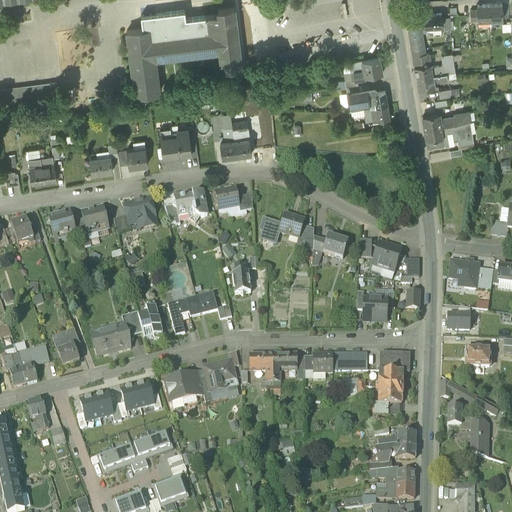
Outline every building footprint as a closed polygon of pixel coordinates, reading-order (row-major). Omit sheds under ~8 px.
[(477,21),(490,20),(489,4),(476,5),(477,10),(477,21)] [(502,4),(489,4),(490,20),(503,20),(502,4)] [(204,16),(206,30),(217,29),(220,52),(219,52),(220,63),(225,63),(226,70),(242,68),(234,7),(218,10),(218,14),(204,16)] [(151,22),(151,27),(152,37),(206,30),(204,16),(185,18),(185,11),(155,14),(156,22),(151,22)] [(424,13),(424,29),(426,29),(441,28),(442,28),(442,13),(429,14),(429,13),(424,13)] [(502,31),(510,31),(510,23),(501,23),(502,31)] [(159,93),(155,60),(154,60),(151,37),(152,37),(151,27),(127,30),(135,96),(159,93)] [(408,30),(411,43),(422,41),(420,28),(408,30)] [(206,30),(152,37),(151,37),(154,60),(155,60),(155,59),(174,57),(174,58),(175,58),(175,56),(218,50),(219,52),(220,52),(217,29),(206,30)] [(410,43),(411,50),(424,48),(422,41),(411,43),(410,43)] [(425,54),(424,48),(411,50),(412,53),(412,56),(425,54)] [(412,56),(414,67),(431,64),(429,54),(425,54),(412,56)] [(454,66),(454,60),(452,54),(441,55),(442,62),(443,67),(454,66)] [(351,79),(352,80),(356,79),(365,77),(365,75),(381,73),(379,57),(362,60),(363,70),(350,72),(351,79)] [(363,70),(362,60),(349,62),(350,72),(363,70)] [(350,72),(349,62),(342,63),(343,73),(350,72)] [(432,69),(431,64),(414,67),(416,78),(433,76),(432,69)] [(115,66),(83,67),(84,86),(116,85),(115,66)] [(443,67),(432,69),(433,76),(446,73),(455,72),(454,66),(443,67)] [(345,80),(351,79),(350,72),(343,73),(344,80),(345,80)] [(446,73),(448,80),(457,79),(455,72),(446,73)] [(446,73),(433,76),(434,83),(448,80),(446,73)] [(484,73),(476,75),(478,84),(487,82),(484,73)] [(435,87),(434,83),(433,76),(416,78),(418,90),(435,87)] [(345,80),(346,87),(357,85),(356,79),(352,80),(351,79),(345,80)] [(56,82),(46,83),(48,102),(58,101),(56,82)] [(0,108),(48,102),(46,83),(0,89),(0,108)] [(450,89),(451,97),(459,95),(458,88),(450,89)] [(369,101),(370,107),(387,104),(384,91),(378,92),(368,94),(367,89),(358,91),(347,93),(349,105),(350,104),(351,111),(361,109),(360,103),(369,101)] [(438,92),(439,99),(451,97),(450,89),(438,92)] [(311,92),(290,93),(291,101),(311,100),(311,92)] [(349,105),(347,93),(339,94),(341,106),(349,105)] [(387,104),(370,107),(372,120),(372,121),(389,118),(389,117),(389,118),(387,104)] [(365,121),(372,120),(370,107),(363,108),(364,114),(365,121)] [(352,116),(364,114),(363,108),(361,109),(351,111),(352,116)] [(233,130),(232,123),(231,117),(230,113),(220,115),(223,131),(233,130)] [(454,117),(455,124),(464,122),(463,113),(453,115),(453,118),(454,117)] [(422,117),(424,128),(441,126),(440,120),(439,115),(440,115),(440,114),(422,117)] [(440,120),(441,126),(455,124),(454,117),(453,118),(440,120)] [(232,123),(233,130),(237,156),(251,154),(248,138),(241,139),(240,131),(247,130),(246,121),(232,123)] [(441,126),(442,133),(443,133),(452,131),(453,136),(454,139),(455,139),(458,139),(459,143),(473,141),(471,132),(468,133),(466,122),(464,122),(455,124),(441,126)] [(301,137),(300,126),(292,127),(293,138),(301,137)] [(426,140),(443,137),(442,133),(441,126),(424,128),(426,140)] [(159,129),(163,156),(190,153),(191,153),(188,132),(187,129),(178,130),(170,131),(170,128),(159,129)] [(222,158),(237,156),(233,130),(223,131),(224,141),(220,142),(222,158)] [(241,139),(248,138),(247,130),(240,131),(241,139)] [(190,153),(190,156),(197,155),(194,131),(188,132),(191,153),(190,153)] [(448,144),(459,143),(458,139),(455,139),(454,139),(453,136),(452,131),(443,133),(444,137),(447,136),(448,144)] [(76,135),(65,137),(66,146),(77,144),(76,135)] [(444,145),(443,137),(426,140),(427,148),(444,145)] [(110,157),(118,156),(117,153),(116,145),(108,146),(109,151),(110,157)] [(52,157),(53,160),(60,159),(58,147),(51,148),(52,157)] [(128,164),(128,166),(147,164),(145,147),(134,149),(126,150),(126,152),(128,164)] [(28,158),(40,157),(39,149),(27,150),(28,158)] [(126,152),(117,153),(118,156),(119,166),(128,164),(126,152)] [(89,160),(91,174),(112,171),(110,157),(97,158),(89,160)] [(501,162),(501,173),(511,172),(510,162),(501,162)] [(53,165),(53,163),(41,164),(44,183),(56,181),(54,165),(53,165)] [(44,183),(41,164),(30,166),(30,168),(29,168),(32,185),(44,183)] [(6,187),(13,186),(11,174),(11,172),(4,173),(6,187)] [(215,193),(218,212),(239,208),(238,199),(236,189),(215,193)] [(177,214),(178,214),(192,211),(193,215),(199,219),(207,218),(202,193),(192,195),(192,197),(186,198),(186,196),(174,198),(175,207),(177,214)] [(239,208),(240,214),(246,213),(252,211),(252,196),(238,199),(239,208)] [(142,223),(144,230),(157,227),(154,219),(157,216),(156,213),(152,211),(150,201),(124,208),(126,218),(129,227),(129,226),(137,224),(142,223)] [(175,225),(175,227),(180,226),(179,223),(178,214),(177,214),(175,207),(164,209),(169,226),(175,225)] [(84,224),(87,234),(88,234),(107,229),(102,208),(82,214),(83,220),(84,224)] [(247,217),(246,213),(240,214),(239,208),(218,212),(219,216),(227,215),(231,219),(247,217)] [(195,225),(199,219),(193,215),(192,211),(178,214),(179,223),(189,221),(195,225)] [(49,218),(56,245),(59,245),(58,242),(58,241),(56,242),(55,239),(74,234),(75,234),(72,224),(72,223),(69,213),(49,218)] [(284,216),(281,226),(278,234),(279,234),(299,241),(303,227),(305,222),(284,216)] [(500,224),(508,225),(509,218),(509,217),(501,216),(500,224)] [(113,222),(117,237),(131,233),(129,226),(129,227),(126,218),(113,222)] [(10,226),(17,245),(33,239),(30,230),(26,220),(10,226)] [(281,226),(263,221),(260,232),(263,233),(260,241),(275,245),(279,234),(278,234),(281,226)] [(75,240),(82,239),(79,226),(78,223),(72,224),(75,234),(74,234),(75,238),(75,240)] [(490,238),(497,239),(499,224),(493,223),(492,223),(490,238)] [(84,224),(79,226),(82,239),(85,249),(91,247),(90,242),(89,237),(88,234),(87,234),(84,224)] [(500,224),(499,224),(497,239),(506,240),(508,230),(507,230),(508,225),(500,224)] [(33,241),(34,244),(40,242),(35,228),(30,230),(33,239),(33,240),(33,241)] [(303,251),(313,253),(313,238),(314,231),(306,228),(302,241),(305,242),(303,251)] [(88,234),(89,237),(107,232),(108,232),(107,229),(88,234)] [(0,245),(0,249),(9,246),(3,230),(0,231),(0,244),(0,245)] [(109,238),(107,232),(89,237),(90,242),(109,238)] [(223,233),(218,242),(225,246),(230,237),(223,233)] [(58,241),(58,242),(75,238),(74,234),(55,239),(56,242),(58,241)] [(322,254),(343,261),(348,243),(328,237),(326,242),(322,254)] [(313,251),(322,254),(326,242),(314,238),(313,251)] [(299,241),(296,250),(303,251),(305,242),(302,241),(299,241)] [(359,259),(371,260),(371,242),(360,241),(359,259)] [(371,267),(383,270),(390,248),(378,244),(371,267)] [(236,256),(228,246),(221,252),(229,261),(236,256)] [(401,251),(390,248),(383,270),(394,274),(401,251)] [(320,261),(322,254),(313,251),(312,259),(320,261)] [(120,252),(110,254),(112,261),(122,258),(120,252)] [(101,257),(91,253),(88,262),(97,265),(101,257)] [(133,257),(126,262),(131,268),(138,263),(133,257)] [(312,268),(318,268),(320,261),(312,259),(312,268)] [(407,262),(407,279),(412,280),(418,280),(418,262),(407,262)] [(479,266),(450,263),(448,281),(459,282),(465,283),(464,289),(476,291),(476,290),(478,272),(479,266)] [(164,281),(168,296),(181,292),(183,300),(185,300),(186,302),(194,300),(194,299),(195,299),(186,265),(162,272),(163,277),(164,281)] [(240,296),(243,298),(245,295),(250,294),(248,271),(247,271),(244,272),(244,266),(234,267),(235,275),(232,276),(234,296),(240,296)] [(369,274),(380,277),(383,270),(371,267),(369,274)] [(511,284),(511,269),(499,268),(498,274),(497,283),(499,283),(511,284)] [(394,274),(383,270),(380,277),(380,278),(392,282),(394,274)] [(493,274),(478,272),(476,290),(491,291),(491,286),(493,274)] [(128,278),(131,291),(145,287),(141,275),(128,278)] [(38,283),(28,283),(29,294),(39,293),(38,283)] [(511,292),(511,288),(511,284),(499,283),(498,287),(498,291),(511,292)] [(12,291),(2,294),(5,304),(16,301),(12,291)] [(167,306),(186,302),(185,300),(183,300),(181,292),(168,296),(165,297),(167,306)] [(375,292),(375,300),(387,301),(387,295),(387,292),(375,292)] [(406,310),(419,311),(420,293),(407,293),(406,310)] [(194,300),(186,302),(189,315),(190,320),(217,313),(217,311),(213,295),(195,299),(194,299),(194,300)] [(41,296),(33,299),(36,307),(44,304),(41,296)] [(362,324),(374,324),(375,300),(363,300),(363,312),(362,324)] [(387,301),(375,300),(374,324),(386,325),(386,313),(387,301)] [(180,317),(189,315),(186,302),(167,306),(175,337),(185,335),(180,317)] [(488,312),(489,304),(477,303),(476,310),(488,312)] [(145,307),(147,315),(153,338),(154,342),(163,339),(160,327),(160,328),(158,321),(159,321),(154,305),(145,307)] [(217,313),(220,322),(231,319),(228,308),(217,311),(217,313)] [(128,317),(134,338),(142,335),(138,317),(137,315),(128,317)] [(144,340),(153,338),(147,315),(138,317),(142,335),(144,340)] [(469,332),(469,317),(458,316),(447,316),(447,332),(469,332)] [(124,318),(126,326),(130,339),(134,338),(128,317),(124,318)] [(0,328),(0,340),(11,337),(7,326),(0,328)] [(91,335),(97,358),(130,350),(127,339),(130,339),(126,326),(123,326),(111,330),(111,332),(104,334),(103,331),(91,335)] [(68,337),(71,345),(78,342),(74,331),(66,334),(67,337),(68,337)] [(52,339),(53,342),(67,337),(66,334),(52,339)] [(53,342),(57,353),(72,348),(71,345),(68,337),(67,337),(53,342)] [(15,347),(16,350),(17,356),(27,354),(24,344),(15,347)] [(74,347),(72,348),(57,353),(62,369),(79,362),(74,347)] [(38,351),(42,366),(48,364),(44,349),(38,351)] [(11,358),(17,356),(16,350),(5,353),(7,359),(11,358)] [(471,368),(473,368),(484,368),(489,368),(490,351),(466,350),(465,362),(464,365),(465,368),(468,369),(471,368)] [(17,356),(19,363),(25,387),(37,384),(33,368),(42,366),(38,351),(27,354),(17,356)] [(231,363),(232,369),(239,368),(236,354),(229,356),(231,363)] [(272,356),(273,384),(273,390),(273,397),(280,397),(280,373),(287,373),(287,370),(296,370),(296,373),(297,373),(297,358),(297,355),(272,356)] [(332,373),(366,373),(366,355),(332,356),(332,373)] [(402,374),(409,375),(410,360),(407,360),(407,359),(406,358),(406,356),(403,356),(380,355),(379,373),(402,374)] [(11,358),(13,365),(19,363),(17,356),(11,358)] [(266,384),(273,384),(272,356),(249,356),(249,373),(266,373),(266,384)] [(313,381),(325,381),(325,376),(332,375),(332,373),(332,356),(313,356),(313,358),(313,373),(313,376),(313,381)] [(13,390),(25,387),(19,363),(13,365),(11,358),(7,359),(2,360),(6,375),(9,374),(13,390)] [(305,381),(305,373),(304,358),(297,358),(297,373),(296,373),(296,382),(305,381)] [(313,358),(304,358),(305,373),(313,373),(313,358)] [(205,379),(209,393),(224,390),(226,390),(225,387),(224,384),(235,381),(232,369),(231,363),(203,369),(205,379)] [(305,373),(305,381),(313,381),(313,376),(313,373),(305,373)] [(376,383),(376,389),(402,390),(402,382),(402,374),(379,373),(379,381),(378,381),(378,383),(376,383)] [(165,383),(167,393),(168,394),(168,395),(170,395),(171,402),(172,404),(174,412),(184,409),(183,407),(181,399),(195,396),(196,396),(192,382),(191,377),(165,383)] [(205,379),(199,380),(203,397),(205,405),(212,403),(209,393),(205,379)] [(196,399),(203,397),(199,380),(192,382),(196,396),(195,396),(196,399)] [(237,388),(235,381),(224,384),(225,387),(226,390),(224,390),(224,391),(237,388)] [(356,389),(357,389),(358,384),(358,381),(344,381),(344,390),(356,389)] [(449,392),(479,409),(483,402),(450,383),(450,384),(449,392)] [(449,400),(449,392),(450,384),(440,384),(440,400),(449,400)] [(143,386),(143,385),(137,387),(137,388),(134,389),(140,410),(153,407),(151,398),(148,385),(143,386)] [(125,391),(121,392),(124,405),(126,413),(140,410),(134,389),(131,389),(131,388),(125,390),(125,391)] [(224,391),(226,400),(227,401),(239,399),(237,388),(224,391)] [(357,398),(356,389),(344,390),(345,400),(357,398)] [(378,397),(378,405),(388,405),(399,406),(401,406),(401,398),(402,398),(402,390),(376,389),(376,392),(378,392),(378,397)] [(209,393),(212,403),(226,400),(224,391),(224,390),(209,393)] [(97,398),(94,399),(99,420),(112,417),(113,417),(110,408),(107,396),(102,397),(102,396),(96,397),(97,398)] [(161,410),(158,396),(151,398),(153,407),(155,411),(161,410)] [(181,399),(183,407),(197,404),(196,399),(195,396),(181,399)] [(85,401),(80,403),(83,415),(85,424),(99,420),(94,399),(91,400),(90,399),(84,400),(85,401)] [(35,419),(38,432),(48,430),(45,417),(41,401),(26,405),(30,421),(35,419)] [(479,409),(496,418),(500,411),(483,402),(479,409)] [(124,405),(117,407),(121,420),(127,418),(126,413),(124,405)] [(388,417),(388,405),(378,405),(374,405),(374,417),(388,417)] [(388,417),(399,417),(399,406),(388,405),(388,417)] [(117,407),(110,408),(113,417),(112,417),(114,425),(121,423),(121,420),(117,407)] [(447,427),(459,428),(461,428),(461,420),(461,409),(447,408),(447,427)] [(505,414),(500,411),(496,418),(495,419),(500,422),(505,414)] [(76,417),(80,431),(87,429),(85,424),(83,415),(76,417)] [(473,420),(461,420),(461,428),(459,428),(459,433),(467,434),(467,432),(471,432),(472,422),(473,422),(473,420)] [(0,423),(0,455),(12,453),(5,422),(0,423)] [(236,422),(229,425),(233,433),(239,430),(236,422)] [(471,455),(486,460),(487,426),(482,422),(473,422),(472,422),(471,432),(471,434),(471,455)] [(374,431),(375,438),(389,436),(388,429),(374,431)] [(49,434),(54,447),(66,443),(61,430),(49,434)] [(147,433),(149,439),(158,436),(156,430),(147,433)] [(169,448),(154,454),(155,458),(173,452),(166,433),(158,436),(149,439),(149,441),(165,435),(169,448)] [(377,442),(378,449),(397,446),(415,447),(415,435),(397,434),(397,439),(377,442)] [(149,441),(154,454),(169,448),(165,435),(149,441)] [(149,441),(149,439),(131,446),(136,460),(138,460),(138,459),(134,447),(149,441)] [(138,459),(143,458),(154,454),(149,441),(134,447),(138,459)] [(293,441),(278,443),(279,452),(283,451),(293,450),(294,450),(293,441)] [(196,443),(197,453),(199,453),(207,452),(206,442),(196,443)] [(187,446),(188,454),(196,453),(195,445),(187,446)] [(130,448),(134,461),(135,461),(136,460),(131,446),(114,452),(114,454),(130,448)] [(378,460),(379,459),(390,458),(390,456),(396,455),(396,460),(415,461),(415,447),(397,446),(378,449),(376,449),(378,460)] [(130,448),(114,454),(119,466),(129,463),(134,461),(130,448)] [(207,452),(199,453),(200,460),(212,459),(211,451),(207,452)] [(99,459),(114,454),(114,452),(96,458),(98,464),(103,477),(120,471),(119,466),(103,472),(99,459)] [(18,483),(12,453),(0,455),(0,481),(1,487),(18,483)] [(103,472),(119,466),(114,454),(99,459),(103,472)] [(154,454),(143,458),(145,462),(155,458),(154,454)] [(192,466),(189,455),(182,457),(185,468),(192,466)] [(167,462),(169,467),(171,467),(183,463),(181,457),(167,462)] [(138,460),(136,460),(141,472),(148,469),(145,462),(143,458),(138,459),(138,460)] [(388,465),(390,458),(379,459),(380,466),(388,465)] [(134,474),(141,472),(136,460),(135,461),(134,461),(129,463),(131,467),(134,474)] [(246,461),(236,464),(238,470),(248,468),(246,461)] [(119,466),(120,471),(131,467),(129,463),(119,466)] [(183,463),(171,467),(173,471),(184,466),(183,463)] [(368,466),(369,473),(377,472),(380,472),(392,470),(391,463),(368,466)] [(173,471),(171,471),(173,477),(186,472),(184,466),(173,471)] [(397,480),(397,486),(414,487),(414,473),(398,472),(398,470),(397,470),(380,472),(377,472),(376,480),(385,480),(397,480)] [(180,478),(166,483),(167,486),(180,482),(185,497),(173,502),(174,505),(189,500),(180,478)] [(167,486),(173,502),(185,497),(180,482),(167,486)] [(21,496),(18,483),(1,487),(6,511),(20,511),(24,511),(24,510),(21,496)] [(160,510),(174,505),(173,502),(161,506),(155,491),(167,486),(166,483),(152,488),(157,501),(160,510)] [(173,502),(167,486),(155,491),(161,506),(173,502)] [(414,501),(414,487),(397,486),(388,486),(387,492),(376,492),(376,500),(397,501),(397,500),(414,501)] [(474,511),(474,486),(455,486),(455,492),(454,501),(459,505),(459,511),(474,511)] [(144,511),(148,511),(146,506),(141,492),(126,497),(128,501),(140,496),(146,511),(144,511)] [(21,496),(24,510),(30,509),(27,495),(21,496)] [(140,496),(128,501),(131,511),(144,511),(146,511),(140,496)] [(117,511),(115,505),(128,501),(126,497),(112,503),(115,511),(117,511)] [(75,503),(77,508),(87,505),(87,504),(85,499),(75,503)] [(345,510),(363,508),(362,500),(344,502),(345,510)] [(363,508),(375,507),(376,507),(376,500),(362,500),(363,508)] [(117,511),(131,511),(128,501),(115,505),(117,511)] [(160,511),(160,510),(157,501),(151,504),(154,511),(160,511)]
